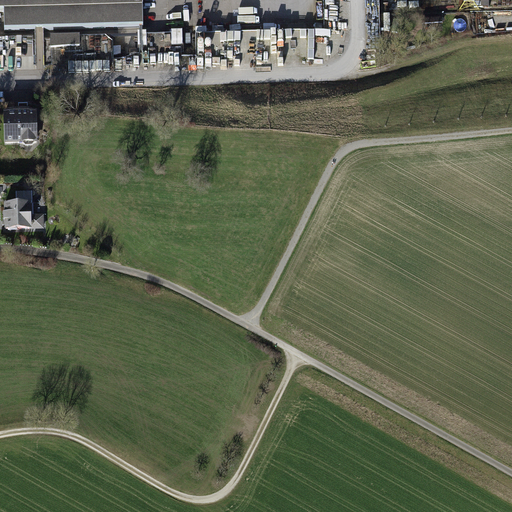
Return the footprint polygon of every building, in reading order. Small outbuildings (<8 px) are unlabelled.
[(0,0),(0,8),(7,8),(8,28),(142,24),(141,0),(0,0)] [(175,35),(145,35),(145,44),(175,44),(175,35)] [(111,36),(53,38),(53,63),(111,62),(111,36)] [(33,39),(0,39),(0,56),(33,56),(33,39)] [(36,140),(36,112),(6,113),(7,141),(36,140)] [(30,204),(6,205),(7,229),(31,228),(30,204)] [(34,217),(35,233),(47,232),(46,216),(34,217)]
